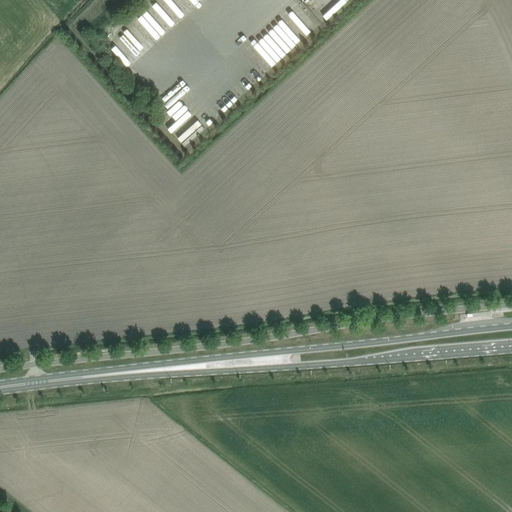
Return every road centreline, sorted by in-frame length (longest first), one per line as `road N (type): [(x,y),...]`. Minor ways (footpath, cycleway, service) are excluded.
road 1 (primary): [(511,326),(303,346),(187,367)]
road 2 (primary): [(187,367),(511,348)]
road 3 (primary): [(0,387),(187,367)]
